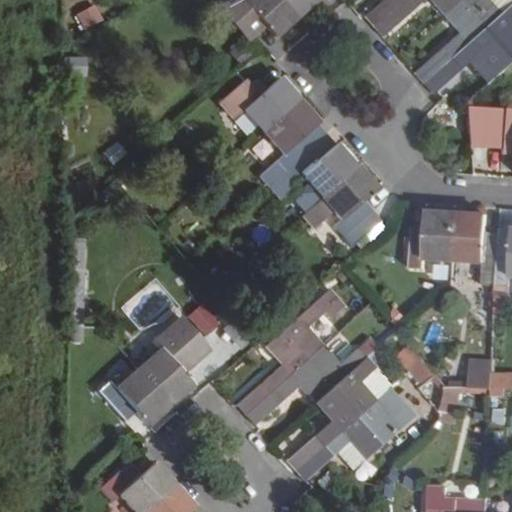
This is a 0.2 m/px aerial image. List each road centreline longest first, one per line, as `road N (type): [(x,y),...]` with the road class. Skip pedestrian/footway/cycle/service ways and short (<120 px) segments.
road 1 (residential): [(394,149),(407,105),(349,24),(338,22),(286,62),(356,130)]
road 2 (residential): [(257,511),(272,482),(205,402),(155,447),(216,511)]
road 3 (residential): [(511,192),(415,186),(394,149)]
